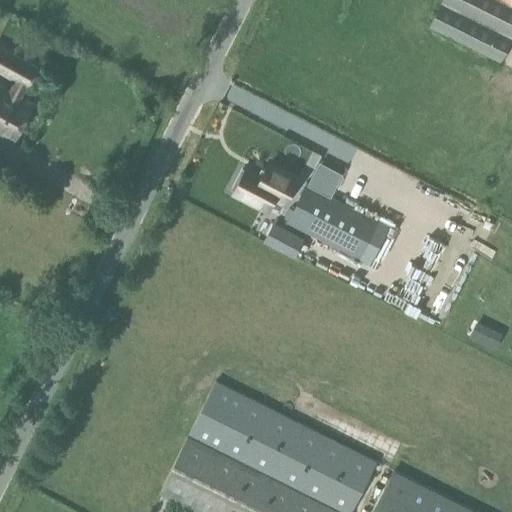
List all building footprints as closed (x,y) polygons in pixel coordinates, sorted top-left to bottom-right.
[(500,61),(511,36),(511,4),(511,2),(511,0),(441,0),(428,26),(500,61)] [(33,103),(22,96),(39,66),(0,44),(0,71),(14,79),(8,89),(0,84),(0,132),(13,140),(33,103)] [(234,192),(267,209),(280,184),(247,167),(234,192)] [(379,220),(307,183),(286,221),(360,258),(379,220)] [(270,245),(299,255),(306,236),(277,226),(270,245)] [(215,381),(159,492),(198,511),(349,511),(375,461),(215,381)] [(477,511),(394,470),(372,511),(477,511)]
